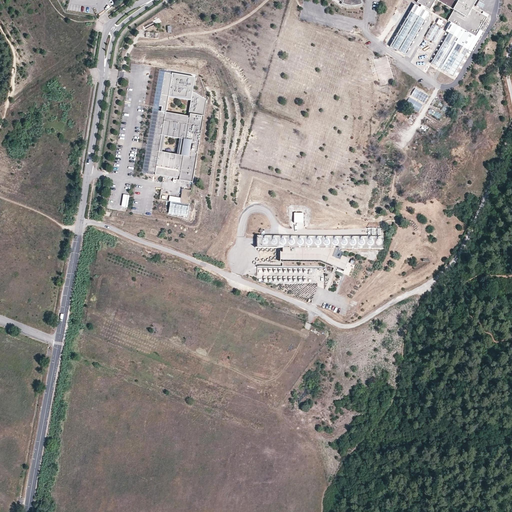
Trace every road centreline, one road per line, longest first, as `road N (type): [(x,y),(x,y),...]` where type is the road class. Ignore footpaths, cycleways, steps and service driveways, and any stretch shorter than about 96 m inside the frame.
road 1 (tertiary): [(155,0),(115,32),(58,341)]
road 2 (tertiary): [(58,341),(28,511)]
